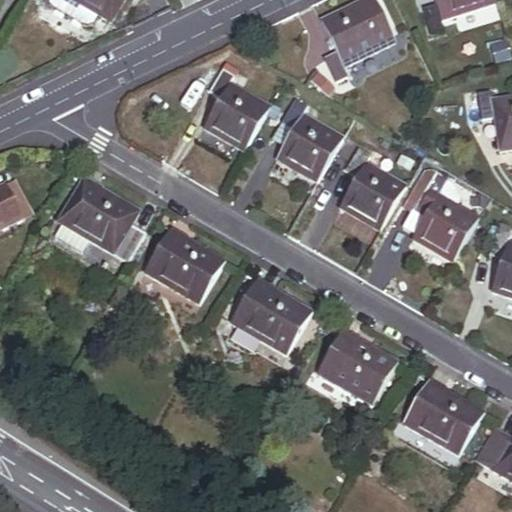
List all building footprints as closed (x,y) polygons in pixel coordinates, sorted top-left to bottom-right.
[(92,28),(98,19),(65,0),(48,0),(48,2),(49,8),(53,12),(81,28),(88,29),(92,28)] [(65,0),(98,19),(110,26),(124,0),(65,0)] [(436,9),(432,0),(417,0),(422,13),(436,9)] [(496,7),(493,0),(432,0),(436,9),(422,13),(430,38),(443,34),(440,24),(496,7)] [(372,2),(320,26),(335,57),(323,63),(334,86),(346,80),(342,71),(393,47),(372,2)] [(243,156),(268,113),(229,89),(233,81),(221,74),(208,96),(220,103),(203,132),(243,156)] [(330,92),(324,79),(315,83),(321,96),(330,92)] [(493,122),(497,154),(511,152),(511,102),(490,106),(489,96),(477,98),(481,124),(493,122)] [(317,187),(342,144),(301,120),(306,112),(294,105),(281,127),(293,134),(283,152),(276,163),(317,187)] [(293,134),(281,127),(271,145),(283,152),(293,134)] [(379,235),(404,192),(364,169),(369,160),(358,153),(345,175),(356,182),(339,212),(379,235)] [(413,242),(453,266),(478,223),(456,211),(459,207),(460,203),(458,199),(454,192),(451,188),(450,187),(429,174),(424,175),(412,195),(421,200),(411,218),(402,212),(403,231),(415,238),(413,242)] [(139,217),(82,183),(57,226),(62,229),(55,240),(84,257),(90,246),(128,268),(145,239),(131,231),(139,217)] [(0,239),(26,227),(8,189),(2,191),(0,192),(0,239)] [(421,200),(412,195),(402,212),(411,218),(421,200)] [(223,266),(170,235),(144,278),(198,309),(223,266)] [(511,302),(511,249),(507,248),(510,238),(498,235),(490,260),(502,264),(491,296),(511,302)] [(310,318),(256,286),(231,329),(285,360),(310,318)] [(397,368),(343,336),(318,378),(372,410),(397,368)] [(483,418),(430,386),(405,428),(458,460),(483,418)] [(511,438),(510,443),(496,434),(477,466),(511,486),(511,438)]
